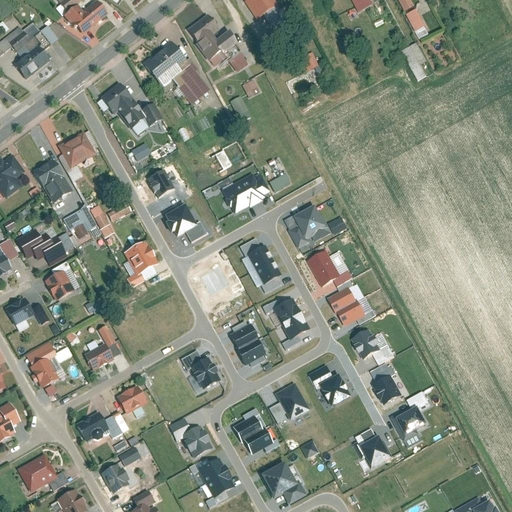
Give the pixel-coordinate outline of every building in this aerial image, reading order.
[(78,0),(57,0),(55,1),(64,14),(81,3),(78,0)] [(247,0),(261,20),(279,8),(274,0),(247,0)] [(397,0),(403,14),(414,9),(409,0),(397,0)] [(97,5),(77,20),(70,12),(60,20),(75,39),(105,16),(97,5)] [(415,11),(405,16),(417,40),(427,35),(415,11)] [(211,17),(189,32),(207,60),(221,51),(226,59),(240,50),(228,32),(216,40),(212,33),(218,29),(211,17)] [(278,22),(269,26),(272,32),(281,27),(278,22)] [(22,79),(48,60),(41,50),(49,44),(39,31),(28,39),(18,26),(0,39),(0,55),(10,48),(20,61),(13,66),(22,79)] [(169,46),(147,64),(163,84),(174,75),(195,102),(209,91),(185,60),(182,62),(169,46)] [(429,75),(414,47),(404,52),(419,80),(429,75)] [(301,59),(307,74),(319,68),(313,54),(301,59)] [(235,75),(247,67),(239,55),(227,64),(235,75)] [(244,86),(251,100),(260,96),(253,82),(244,86)] [(122,86),(105,99),(118,116),(143,96),(135,86),(127,93),(122,86)] [(241,98),(231,104),(239,118),(248,113),(241,98)] [(81,136),(57,150),(69,170),(93,156),(81,136)] [(130,153),(135,164),(150,157),(145,146),(130,153)] [(222,153),(213,158),(222,173),(230,168),(222,153)] [(12,159),(0,167),(0,198),(3,202),(29,185),(12,159)] [(55,162),(32,175),(51,207),(66,198),(58,184),(65,180),(55,162)] [(174,192),(164,173),(147,182),(158,201),(174,192)] [(222,192),(235,217),(266,201),(252,175),(222,192)] [(285,175),(269,184),(274,194),(291,186),(285,175)] [(103,239),(113,235),(99,207),(89,212),(103,239)] [(81,208),(59,220),(70,239),(91,227),(81,208)] [(196,229),(185,208),(164,219),(167,225),(165,226),(171,236),(173,235),(175,240),(196,229)] [(328,230),(316,209),(295,221),(308,242),(328,230)] [(31,233),(14,242),(35,279),(53,269),(46,258),(59,247),(31,233)] [(72,250),(78,247),(73,239),(68,242),(72,250)] [(157,268),(144,246),(125,257),(137,278),(137,279),(140,278),(157,268)] [(265,248),(247,257),(262,288),(280,278),(265,248)] [(326,253),(308,263),(322,289),(341,279),(326,253)] [(4,254),(0,256),(0,277),(13,271),(4,254)] [(55,276),(46,281),(59,303),(76,293),(64,272),(71,268),(68,263),(52,272),(55,276)] [(144,284),(140,278),(137,279),(137,278),(127,283),(131,291),(144,284)] [(350,282),(339,288),(341,292),(352,286),(350,282)] [(329,301),(336,315),(337,315),(357,304),(349,290),(329,301)] [(292,301),(273,311),(290,341),(309,331),(292,301)] [(23,302),(3,312),(13,330),(34,319),(23,302)] [(337,315),(345,329),(366,318),(358,304),(357,304),(337,315)] [(32,310),(40,327),(48,323),(40,306),(32,310)] [(352,337),(365,331),(363,326),(350,332),(352,337)] [(251,327),(230,338),(237,353),(236,354),(244,368),(265,357),(257,342),(259,341),(251,327)] [(371,332),(353,342),(364,361),(381,351),(371,332)] [(106,344),(87,356),(98,373),(117,361),(106,344)] [(40,361),(30,368),(44,390),(61,379),(48,359),(56,355),(51,348),(38,357),(40,361)] [(220,382),(208,360),(191,369),(203,391),(220,382)] [(351,399),(339,376),(320,386),(332,409),(351,399)] [(402,397),(390,377),(372,387),(384,408),(402,397)] [(309,412),(294,386),(275,397),(290,423),(309,412)] [(47,400),(56,395),(51,387),(43,392),(47,400)] [(139,387),(118,398),(128,415),(148,404),(139,387)] [(276,425),(286,420),(277,404),(267,410),(276,425)] [(19,421),(12,407),(0,412),(0,444),(1,447),(12,441),(8,435),(16,431),(12,425),(19,421)] [(427,427),(418,410),(397,420),(406,438),(427,427)] [(98,415),(75,428),(84,443),(106,430),(98,415)] [(120,417),(113,421),(122,437),(129,433),(120,417)] [(261,432),(253,419),(234,430),(242,444),(244,442),(251,455),(271,444),(263,431),(261,432)] [(212,449),(200,428),(182,438),(194,460),(212,449)] [(122,438),(111,444),(116,453),(127,446),(122,438)] [(391,458),(379,438),(359,451),(371,470),(391,458)] [(312,442),(300,449),(307,461),(319,453),(312,442)] [(135,451),(118,460),(124,469),(139,461),(135,451)] [(47,456),(20,471),(33,495),(53,483),(57,489),(68,482),(63,472),(58,475),(47,456)] [(235,489),(219,461),(198,472),(214,500),(235,489)] [(284,465),(261,478),(273,500),(297,488),(284,465)] [(118,467),(101,477),(112,498),(129,489),(118,467)] [(81,511),(71,494),(55,503),(60,511),(81,511)] [(146,503),(130,511),(160,511),(157,506),(150,510),(146,503)]
